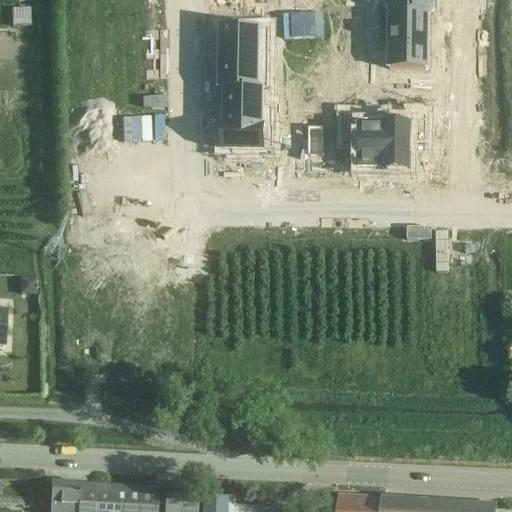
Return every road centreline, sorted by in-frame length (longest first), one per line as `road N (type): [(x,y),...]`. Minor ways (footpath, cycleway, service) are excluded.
road 1 (residential): [(176,0),(182,217),(511,222)]
road 2 (tertiary): [(511,482),(242,468)]
road 3 (residential): [(0,412),(151,432),(242,468)]
road 4 (tertiary): [(242,468),(0,455)]
